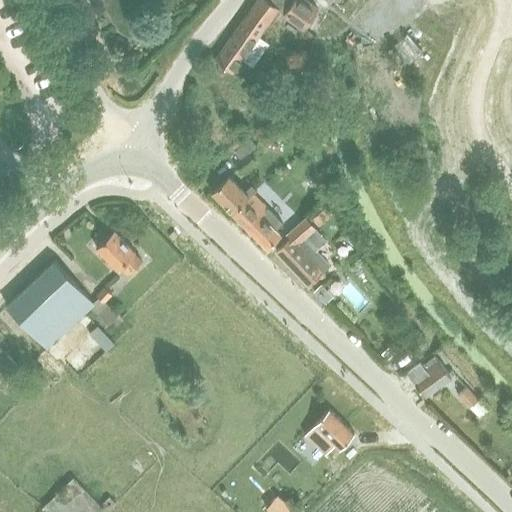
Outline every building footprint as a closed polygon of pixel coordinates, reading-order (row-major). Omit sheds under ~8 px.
[(256,0),(213,59),(231,72),(278,8),(268,0),(256,0)] [(268,0),(278,8),(283,12),(292,0),(268,0)] [(292,0),(283,12),(282,14),(302,29),(304,26),(321,38),(333,22),(316,10),(302,0),(292,0)] [(406,35),(391,46),(406,64),(421,52),(406,35)] [(221,126),(211,130),(216,141),(226,137),(221,126)] [(229,147),(225,151),(229,155),(233,152),(239,159),(254,146),(249,139),(241,145),(238,140),(229,147)] [(204,149),(190,164),(200,172),(213,157),(204,149)] [(257,162),(248,152),(235,163),(243,173),(257,162)] [(325,177),(320,170),(313,174),(318,182),(325,177)] [(232,212),(253,192),(255,189),(251,184),(244,191),(228,175),(211,192),(230,212),(231,211),(232,212)] [(453,178),(442,186),(457,206),(468,197),(453,178)] [(281,222),(253,192),(232,212),(265,248),(279,234),(274,229),(281,222)] [(322,208),(310,219),(318,226),(329,215),(322,208)] [(276,251),(307,283),(328,264),(303,237),(314,227),(304,216),(286,234),(290,238),(276,251)] [(126,273),(140,260),(132,251),(134,250),(113,228),(95,245),(116,267),(118,265),(126,273)] [(454,236),(443,242),(455,263),(466,257),(454,236)] [(46,346),(89,305),(93,301),(92,300),(52,258),(5,304),(46,346)] [(103,301),(111,293),(103,284),(95,292),(97,295),(103,301)] [(93,301),(89,305),(97,313),(95,315),(103,323),(115,311),(107,302),(105,304),(103,301),(97,295),(92,300),(93,301)] [(91,333),(105,349),(114,341),(99,325),(91,333)] [(392,340),(381,352),(387,358),(398,346),(392,340)] [(424,396),(454,372),(450,367),(446,371),(432,353),(420,363),(418,360),(404,372),(424,396)] [(469,405),(477,398),(466,386),(458,394),(469,405)] [(352,432),(327,407),(303,432),(323,452),(333,441),(338,446),(352,432)] [(46,511),(102,511),(115,501),(108,493),(98,502),(73,475),(41,505),(46,511)] [(296,511),(276,494),(266,506),(272,511),(296,511)]
